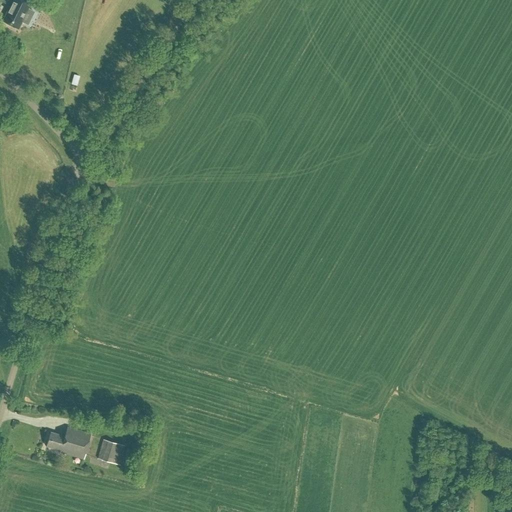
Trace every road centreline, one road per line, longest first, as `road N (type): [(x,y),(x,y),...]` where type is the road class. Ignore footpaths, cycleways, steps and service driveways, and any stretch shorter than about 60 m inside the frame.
road 1 (unclassified): [(0,417),(83,155)]
road 2 (unclassified): [(83,155),(194,0)]
road 3 (unclassified): [(83,155),(0,68)]
